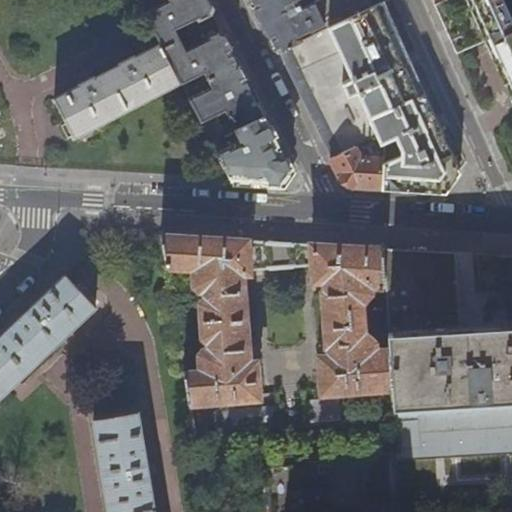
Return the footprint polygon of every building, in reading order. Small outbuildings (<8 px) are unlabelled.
[(211,11),(205,0),(170,0),(146,12),(162,42),(181,79),(182,81),(206,70),(210,77),(238,64),(221,31),(210,35),(210,40),(188,50),(177,27),(198,16),(200,18),(211,11)] [(252,0),(262,20),(277,50),(303,38),(301,34),(311,29),(325,23),(315,0),(302,7),(298,0),(252,0)] [(314,0),(315,0),(325,23),(327,27),(370,7),(367,0),(314,0)] [(511,21),(502,0),(473,0),(474,1),(467,4),(465,0),(444,0),(435,4),(457,53),(491,39),(496,50),(506,74),(511,86),(511,21)] [(370,7),(327,27),(303,38),(277,50),(304,105),(330,158),(377,134),(381,145),(383,188),(412,189),(446,191),(460,172),(446,140),(418,77),(397,30),(384,1),(370,7)] [(73,136),(181,79),(162,42),(145,50),(134,56),(133,55),(119,62),(120,63),(92,78),(91,77),(78,83),(78,85),(53,98),(73,136)] [(249,88),(238,64),(210,77),(213,84),(190,95),(202,119),(227,106),(237,127),(263,116),(249,88)] [(276,142),(263,116),(237,127),(243,137),(229,144),(223,133),(212,138),(233,179),(234,179),(257,180),(282,181),(290,169),(277,143),(276,142)] [(358,186),(383,188),(381,145),(377,134),(330,158),(333,163),(341,178),(353,186),(358,186)] [(386,286),(383,248),(334,245),(284,242),(162,234),(168,266),(188,267),(188,274),(194,274),(195,285),(200,290),(204,289),(205,298),(200,303),(202,336),(208,340),(209,349),(204,349),(200,355),(201,364),(185,366),(191,403),(257,397),(255,362),(246,363),(239,273),(249,272),(249,271),(314,266),(315,281),(324,280),(326,294),(324,294),(327,345),(330,344),(330,357),(320,357),(323,392),(394,387),(391,350),(374,351),(374,343),(369,339),(373,334),(368,330),(364,331),(362,307),(367,307),(370,303),(365,299),(370,294),(369,286),(386,286)] [(404,249),(383,248),(386,286),(387,304),(389,325),(391,350),(394,387),(395,408),(511,400),(511,255),(474,253),(404,249)] [(0,335),(0,397),(17,381),(57,344),(96,307),(66,273),(34,304),(0,335)] [(376,326),(389,325),(387,304),(375,305),(376,326)] [(511,400),(395,408),(400,459),(511,452),(511,400)] [(312,407),(313,422),(391,416),(390,401),(312,407)] [(197,415),(198,430),(272,425),(271,409),(197,415)] [(157,462),(147,464),(138,411),(93,418),(108,511),(155,511),(149,477),(159,474),(157,462)]
